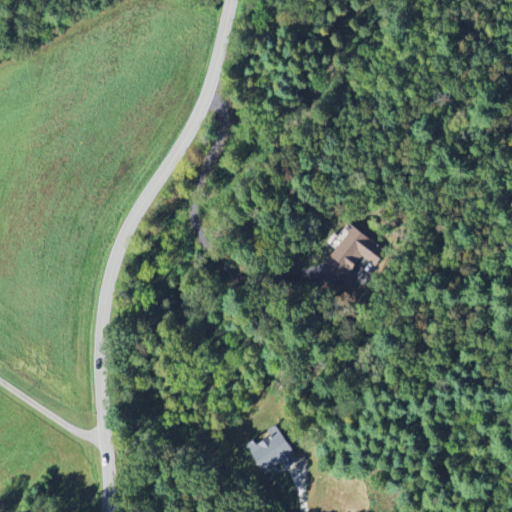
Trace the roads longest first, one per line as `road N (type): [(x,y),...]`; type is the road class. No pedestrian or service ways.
road 1 (residential): [(113,511),(101,372),(118,266),(141,204),(208,109),(229,0)]
road 2 (residential): [(111,446),(0,372)]
